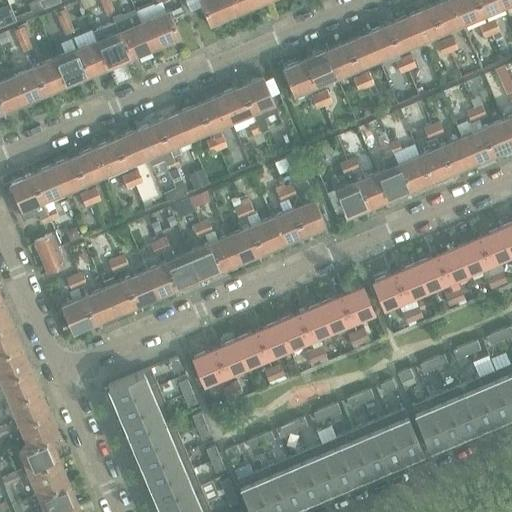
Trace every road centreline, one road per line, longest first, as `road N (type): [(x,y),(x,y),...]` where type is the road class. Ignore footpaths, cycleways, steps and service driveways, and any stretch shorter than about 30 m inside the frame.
road 1 (residential): [(61,370),(511,177)]
road 2 (residential): [(370,0),(0,157)]
road 3 (residential): [(354,511),(511,446)]
road 4 (residential): [(61,370),(0,230)]
road 5 (residential): [(119,511),(61,370)]
